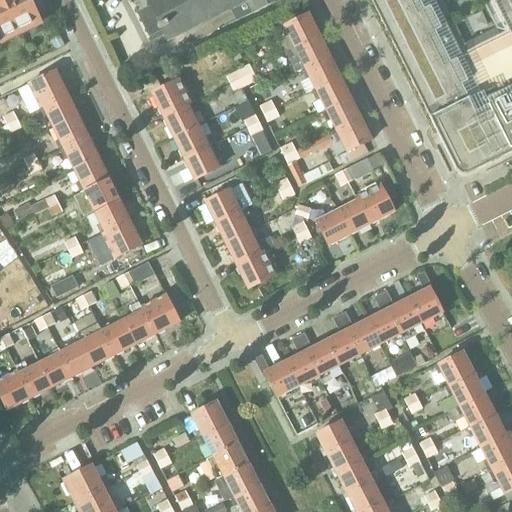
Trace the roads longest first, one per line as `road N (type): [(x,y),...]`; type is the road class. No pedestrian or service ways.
road 1 (residential): [(234,338),(67,0)]
road 2 (residential): [(0,461),(234,338)]
road 3 (residential): [(442,234),(326,0)]
road 4 (residential): [(234,338),(442,234)]
road 5 (residential): [(511,352),(442,234)]
